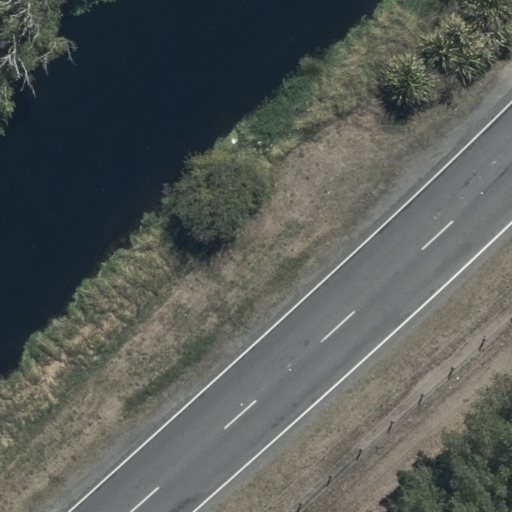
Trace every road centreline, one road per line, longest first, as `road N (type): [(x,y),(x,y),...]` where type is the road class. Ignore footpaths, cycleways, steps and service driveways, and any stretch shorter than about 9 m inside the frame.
road 1 (tertiary): [(511,155),(132,511)]
road 2 (track): [(330,511),(511,338)]
